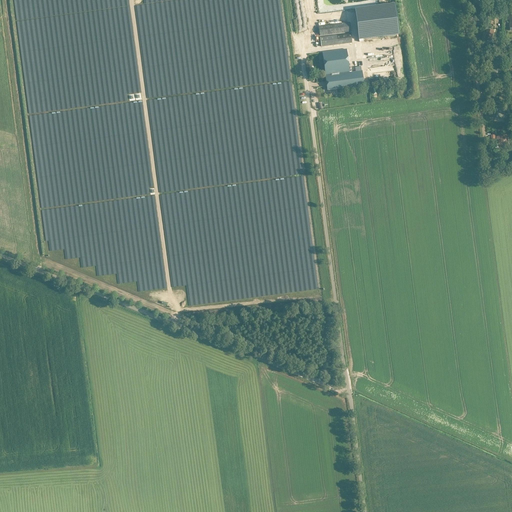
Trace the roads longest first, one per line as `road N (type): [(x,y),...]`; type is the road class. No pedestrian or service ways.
road 1 (unclassified): [(346,392),(0,259)]
road 2 (unclassified): [(300,44),(346,392)]
road 3 (unclassified): [(346,392),(362,511)]
